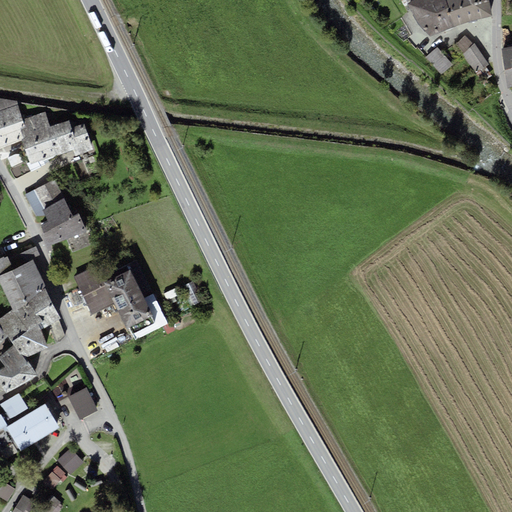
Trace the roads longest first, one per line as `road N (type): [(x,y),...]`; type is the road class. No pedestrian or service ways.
road 1 (primary): [(353,511),(91,0)]
road 2 (residential): [(0,169),(113,415),(142,511)]
